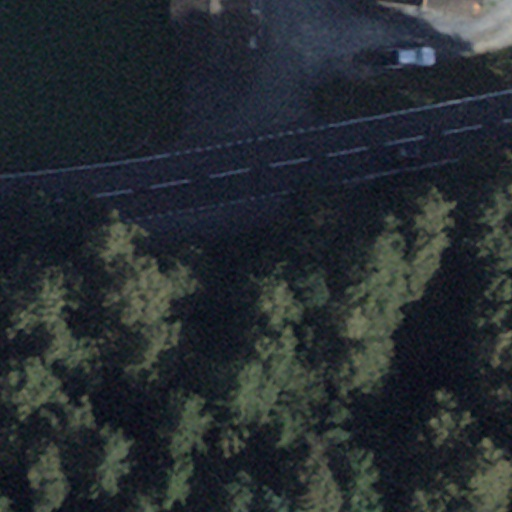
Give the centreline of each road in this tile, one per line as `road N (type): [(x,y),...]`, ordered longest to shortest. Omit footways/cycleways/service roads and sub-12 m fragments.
road 1 (primary): [(0,205),(264,164)]
road 2 (primary): [(264,164),(511,117)]
road 3 (residential): [(284,0),(264,164)]
